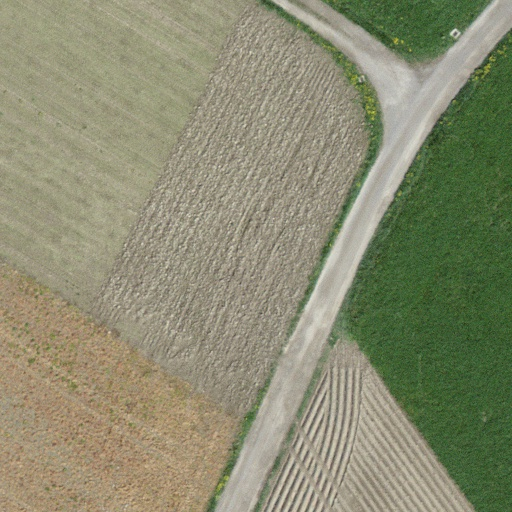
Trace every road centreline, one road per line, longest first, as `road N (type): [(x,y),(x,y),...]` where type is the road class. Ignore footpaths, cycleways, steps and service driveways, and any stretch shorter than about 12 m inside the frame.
road 1 (track): [(247,511),(416,131),(511,36)]
road 2 (track): [(277,0),(351,47),(416,131)]
